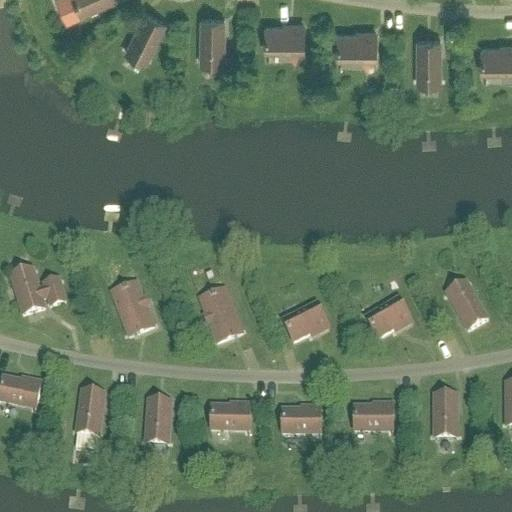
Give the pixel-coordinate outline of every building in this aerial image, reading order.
[(73,0),(80,16),(118,0),(73,0)] [(145,13),(126,52),(146,62),(166,23),(145,13)] [(202,19),(201,63),(224,63),(224,19),(202,19)] [(304,26),(266,26),(266,49),(305,49),(304,26)] [(377,34),(338,34),(338,57),(377,57),(377,34)] [(418,40),(418,84),(441,84),(440,40),(418,40)] [(511,47),(482,47),(482,71),(511,70),(511,47)] [(66,307),(59,284),(44,289),(46,293),(40,295),(33,273),(11,280),(23,320),(45,313),(42,304),(48,302),(51,312),(66,307)] [(468,336),(488,324),(466,286),(447,298),(468,336)] [(137,287),(112,297),(130,341),(154,332),(146,311),(149,310),(146,303),(144,304),(137,287)] [(210,327),(218,348),(243,338),(225,293),(200,303),(207,320),(204,321),(207,328),(210,327)] [(400,305),(366,324),(378,344),(412,325),(400,305)] [(318,310),(284,327),(294,348),(329,331),(318,310)] [(41,389),(4,382),(0,400),(0,404),(37,412),(41,389)] [(82,396),(77,439),(100,442),(105,399),(82,396)] [(435,399),(435,443),(458,443),(457,399),(435,399)] [(149,405),(146,449),(169,450),(172,407),(149,405)] [(212,410),(211,434),(250,435),(251,411),(212,410)] [(355,411),(355,434),(393,434),(393,411),(355,411)] [(283,414),(283,437),(321,437),(321,414),(283,414)]
